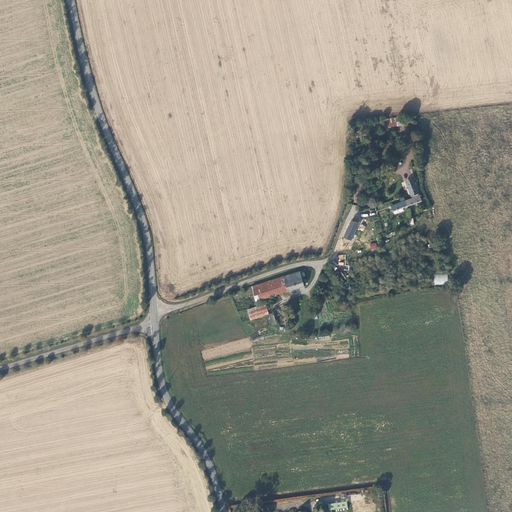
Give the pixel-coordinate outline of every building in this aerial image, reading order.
[(400,120),(382,122),(382,130),(401,128),(400,120)] [(405,183),(410,198),(412,198),(412,200),(404,202),(404,201),(403,198),(399,199),(400,204),(391,208),(391,213),(392,216),(402,213),(401,210),(421,203),(419,197),(418,197),(417,195),(418,195),(413,180),(408,182),(405,183)] [(425,213),(420,214),(424,227),(428,226),(429,227),(432,227),(431,222),(428,222),(425,213)] [(357,225),(349,222),(344,235),(352,238),(357,225)] [(299,274),(249,288),(255,303),(305,288),(299,274)] [(434,284),(448,285),(448,274),(434,274),(434,284)] [(266,306),(246,311),(253,333),(273,326),(276,325),(273,314),(269,315),(266,306)]
